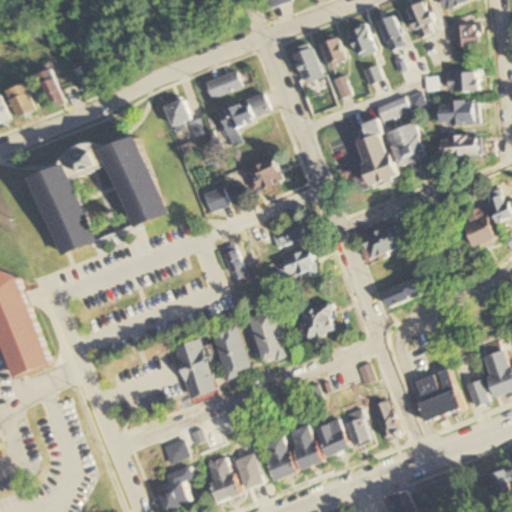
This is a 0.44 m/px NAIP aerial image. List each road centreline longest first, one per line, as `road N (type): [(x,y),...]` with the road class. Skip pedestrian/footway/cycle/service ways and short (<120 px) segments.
road 1 (residential): [(366,0),(0,147)]
road 2 (residential): [(382,348),(252,0)]
road 3 (residential): [(497,0),(508,163),(336,231)]
road 4 (residential): [(57,304),(65,294),(322,190)]
road 5 (residential): [(115,445),(382,348)]
road 6 (residential): [(511,270),(398,337),(439,454)]
road 7 (secondary): [(511,425),(287,511)]
road 8 (residential): [(142,511),(57,304)]
